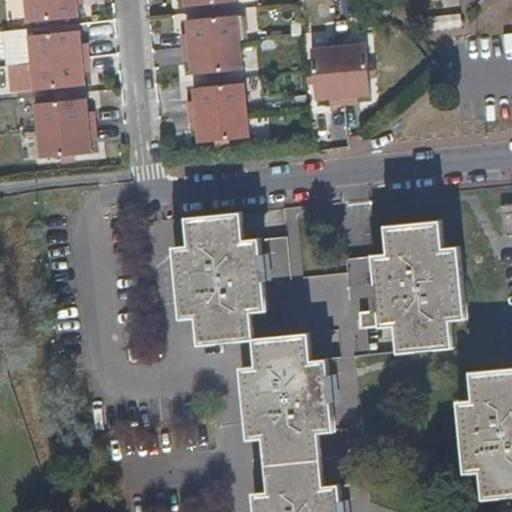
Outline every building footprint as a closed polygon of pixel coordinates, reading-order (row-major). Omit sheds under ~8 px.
[(30,0),(32,20),(77,15),(76,2),(82,1),(82,0),(30,0)] [(234,68),(230,11),(185,15),(186,28),(179,29),(182,59),(189,58),(190,72),(234,68)] [(458,16),(434,16),(434,29),(459,28),(458,16)] [(78,25),(33,30),(39,87),(84,82),(82,69),(89,68),(86,38),(80,39),(78,25)] [(369,41),(313,45),(316,90),(330,89),(330,95),(360,93),(359,86),(373,85),(369,41)] [(391,71),(406,68),(402,47),(387,49),(391,71)] [(241,137),(237,80),(192,84),(193,97),(186,98),(189,128),(196,127),(197,140),(241,137)] [(85,94),(40,99),(46,155),(91,151),(89,137),(96,137),(93,107),(87,107),(85,94)] [(196,237),(181,239),(188,310),(203,309),(206,337),(261,331),(259,304),(275,302),(268,231),(252,233),(250,206),(193,211),(196,237)] [(395,246),(379,248),(386,319),(401,317),(404,346),(459,341),(456,313),(471,311),(464,241),(450,242),(447,214),(392,219),(395,246)] [(316,326),(261,331),(264,359),(247,361),(254,432),(271,430),(276,483),(259,485),(261,511),(349,511),(346,477),(331,479),(325,425),(342,424),(334,352),(318,353),(316,326)] [(479,393),(463,394),(471,465),(486,464),(489,492),(511,489),(511,362),(476,367),(479,393)]
